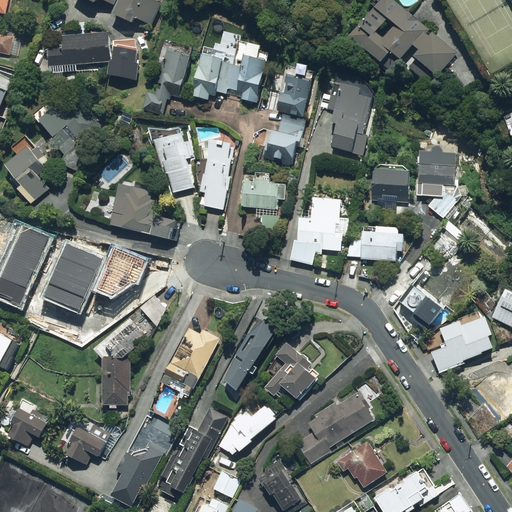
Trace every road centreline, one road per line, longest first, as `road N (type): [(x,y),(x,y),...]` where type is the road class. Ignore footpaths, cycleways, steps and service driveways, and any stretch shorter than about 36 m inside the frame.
road 1 (residential): [(218,264),(357,304),(500,511)]
road 2 (unknown): [(218,264),(99,488)]
road 3 (unknown): [(267,511),(257,462),(385,339)]
